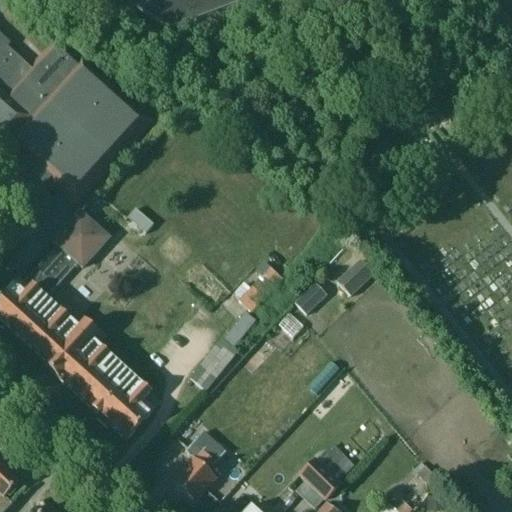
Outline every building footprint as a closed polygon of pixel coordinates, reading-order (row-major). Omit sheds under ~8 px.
[(164,0),(136,11),(169,33),(249,1),(248,0),(164,0)] [(0,151),(6,144),(9,147),(8,148),(25,164),(18,171),(19,199),(47,198),(54,190),(74,209),(151,124),(83,63),(80,67),(56,45),(31,73),(5,50),(10,44),(0,34),(0,151)] [(79,214),(52,244),(58,249),(32,277),(51,293),(76,266),(81,270),(108,241),(79,214)] [(336,285),(350,300),(373,277),(359,262),(336,285)] [(261,279),(273,290),(281,281),(269,270),(261,279)] [(0,300),(0,322),(40,359),(47,365),(44,368),(99,418),(96,421),(106,430),(109,427),(126,443),(152,413),(125,388),(129,384),(89,347),(98,337),(84,324),(75,334),(18,283),(17,282),(0,300)] [(238,304),(250,315),(271,293),(258,282),(238,304)] [(305,318),(326,299),(314,286),(294,305),(305,318)] [(202,434),(184,454),(193,462),(172,485),(193,504),(214,480),(207,474),(225,455),(202,434)] [(313,461),(298,477),(305,484),(295,495),(312,511),(314,511),(324,502),(339,486),(339,485),(346,477),(324,455),(315,463),(313,461)] [(0,499),(2,501),(18,485),(7,475),(9,473),(0,464),(0,499)] [(249,509),(265,502),(259,488),(243,495),(249,509)] [(426,511),(443,511),(444,500),(427,499),(426,511)] [(253,511),(250,509),(249,510),(239,501),(228,511),(253,511)]
